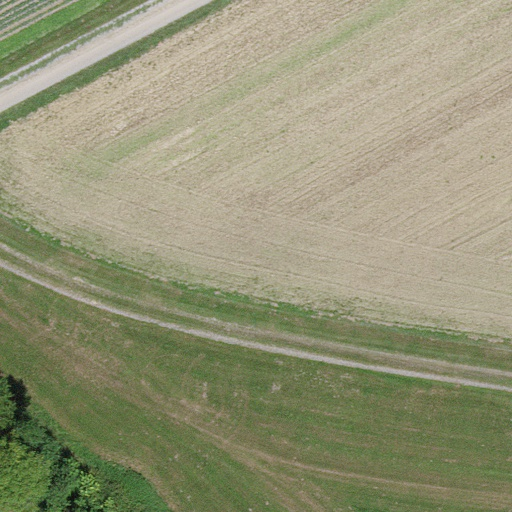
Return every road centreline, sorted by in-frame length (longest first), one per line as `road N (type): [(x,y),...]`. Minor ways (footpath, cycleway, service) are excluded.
road 1 (track): [(0,241),(112,294),(231,326),(511,373)]
road 2 (track): [(0,99),(181,0)]
